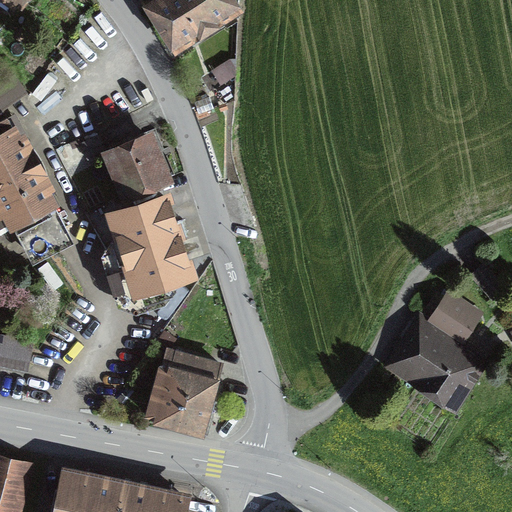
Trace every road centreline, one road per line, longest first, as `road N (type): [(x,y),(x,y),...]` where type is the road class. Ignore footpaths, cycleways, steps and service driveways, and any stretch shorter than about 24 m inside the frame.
road 1 (residential): [(107,0),(174,122),(241,301),(270,408),(261,473)]
road 2 (track): [(511,223),(425,264),(362,379),(330,411),(271,435)]
road 3 (tertiary): [(0,423),(250,470)]
